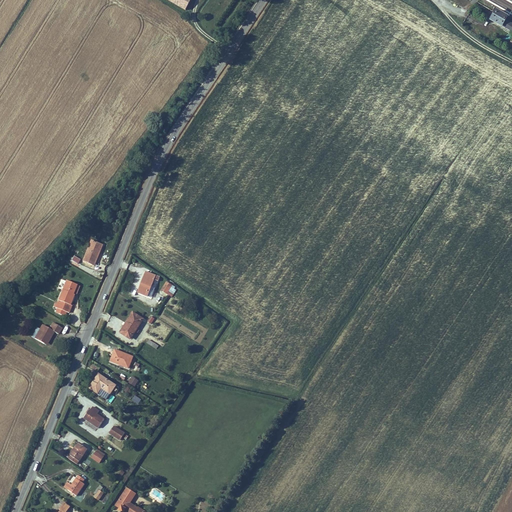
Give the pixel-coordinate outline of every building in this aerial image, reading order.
[(490,19),(503,26),(506,20),(509,15),(497,8),(490,19)] [(511,22),(506,20),(503,26),(511,30),(511,22)] [(111,232),(100,228),(92,250),(103,254),(111,232)] [(157,270),(146,266),(139,287),(150,291),(157,270)] [(74,268),(63,295),(74,299),(76,300),(80,292),(78,292),(82,282),(80,281),(84,272),(74,268)] [(174,279),(168,276),(164,286),(169,289),(174,279)] [(74,299),(65,295),(62,301),(72,305),(74,299)] [(135,311),(143,316),(145,314),(133,306),(125,318),(126,319),(128,321),(135,311)] [(50,313),(41,329),(51,335),(54,328),(57,329),(62,319),(66,322),(69,315),(61,311),(58,317),(50,313)] [(120,326),(131,334),(143,316),(135,311),(128,321),(126,319),(120,326)] [(157,349),(159,345),(148,339),(146,343),(157,349)] [(112,352),(109,358),(129,366),(134,353),(118,347),(115,354),(112,352)] [(115,381),(98,369),(88,383),(96,388),(105,395),(106,393),(109,389),(115,381)] [(132,376),(128,382),(134,387),(139,381),(132,376)] [(139,404),(141,398),(134,396),(132,402),(139,404)] [(89,405),(88,404),(82,411),(100,423),(105,415),(98,410),(100,407),(91,401),(89,405)] [(128,430),(116,422),(111,429),(123,437),(128,430)] [(87,445),(79,439),(69,454),(76,460),(87,445)] [(104,452),(97,448),(92,454),(99,459),(104,452)] [(86,476),(80,472),(70,486),(79,492),(86,481),(84,479),(86,476)] [(132,487),(120,505),(125,508),(124,509),(128,511),(129,511),(131,511),(148,511),(149,510),(143,506),(143,507),(134,502),(140,493),(132,487)] [(92,496),(99,501),(104,493),(97,488),(92,496)] [(63,508),(60,511),(70,511),(74,506),(66,500),(61,507),(63,508)]
